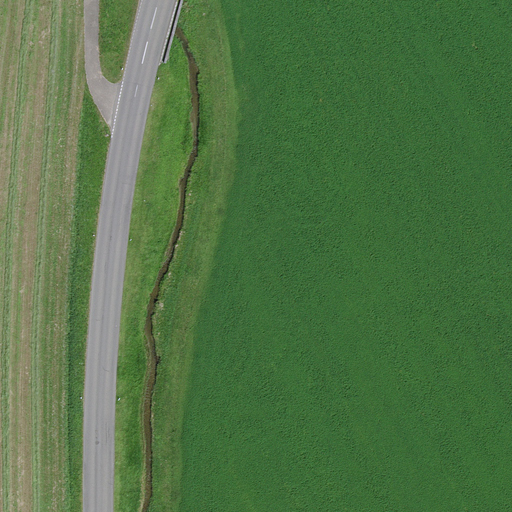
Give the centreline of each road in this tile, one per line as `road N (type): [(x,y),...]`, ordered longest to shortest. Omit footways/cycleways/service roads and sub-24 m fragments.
road 1 (tertiary): [(155,0),(108,255),(99,511)]
road 2 (track): [(128,121),(100,95),(85,60),(86,0)]
